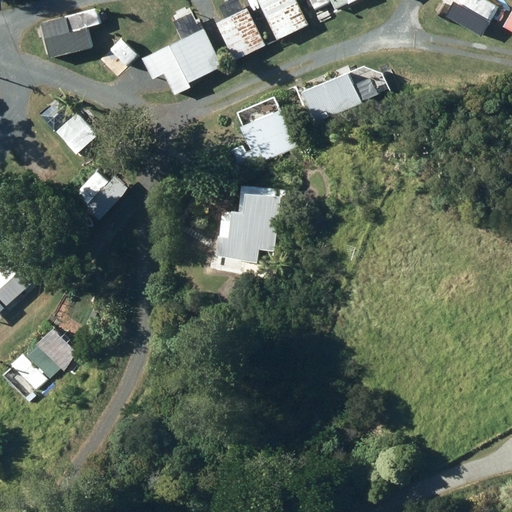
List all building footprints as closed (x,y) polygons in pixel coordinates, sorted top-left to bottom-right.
[(300,0),(294,0),(271,11),(284,39),(313,25),(300,0)] [(449,23),(454,15),(480,34),(492,18),(498,22),(505,13),(488,0),(445,0),(436,13),(449,23)] [(511,0),(500,24),(511,30),(511,0)] [(101,8),(53,21),(57,36),(73,32),(77,46),(109,37),(101,8)] [(254,8),(224,23),(242,60),(272,45),(254,8)] [(212,30),(151,59),(160,79),(171,74),(181,95),(199,87),(196,82),(229,67),(212,30)] [(128,37),(105,58),(122,76),(145,55),(128,37)] [(357,75),(311,92),(322,122),(368,104),(357,75)] [(100,128),(63,92),(40,116),(76,152),(100,128)] [(251,129),(257,143),(235,153),(242,171),(303,145),(289,113),(251,129)] [(102,169),(80,193),(103,215),(126,191),(102,169)] [(231,238),(227,256),(263,264),(267,248),(278,251),(289,198),(260,192),(255,214),(247,212),(241,240),(231,238)] [(0,270),(0,293),(13,307),(36,284),(12,259),(0,270)]
